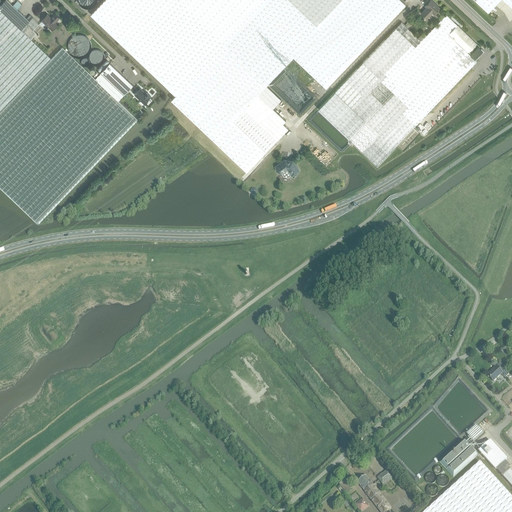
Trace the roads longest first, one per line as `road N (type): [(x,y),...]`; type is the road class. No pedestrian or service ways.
road 1 (primary): [(0,257),(73,240),(212,239),(314,221),(398,181),(511,97)]
road 2 (primary): [(506,89),(487,114),(396,175),(311,215),(250,230),(72,234),(0,251)]
